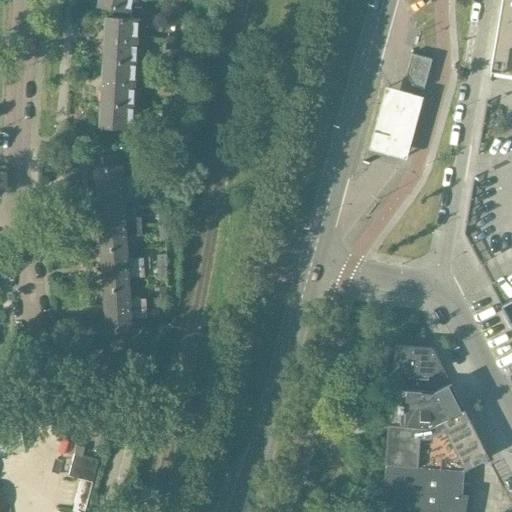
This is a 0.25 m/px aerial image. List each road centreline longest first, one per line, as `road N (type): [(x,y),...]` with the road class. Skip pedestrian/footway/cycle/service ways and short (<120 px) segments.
road 1 (unclassified): [(437,290),(485,0)]
road 2 (secondary): [(312,265),(387,0)]
road 3 (secondary): [(253,470),(312,265)]
road 4 (residential): [(19,199),(26,0)]
road 5 (unclassified): [(437,290),(511,430)]
road 6 (residential): [(38,356),(19,199)]
road 7 (unclassified): [(312,265),(437,290)]
